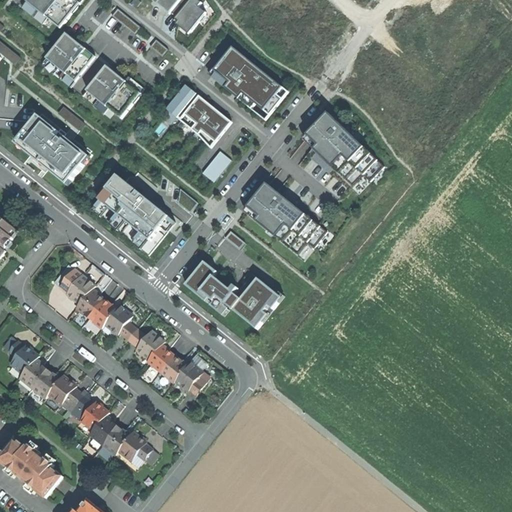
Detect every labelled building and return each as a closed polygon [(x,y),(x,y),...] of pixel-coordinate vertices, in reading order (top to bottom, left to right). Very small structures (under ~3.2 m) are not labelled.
[(82,4),(76,0),(28,0),(23,8),(34,17),(39,11),(49,19),(61,29),(82,4)] [(161,0),(158,5),(170,15),(172,13),(182,0),(161,0)] [(192,0),(182,0),(172,13),(178,18),(179,18),(192,0)] [(180,22),(192,32),(207,13),(200,7),(203,3),(198,0),(192,0),(179,18),(182,20),(180,22)] [(136,35),(142,28),(119,10),(113,17),(136,35)] [(44,25),(49,19),(39,11),(34,17),(44,25)] [(97,58),(68,35),(43,65),(44,66),(49,60),(65,73),(61,79),(72,88),(97,58)] [(0,41),(0,52),(17,65),(22,59),(0,41)] [(157,41),(152,48),(163,57),(169,50),(157,41)] [(290,93),(233,47),(210,76),(267,121),(290,93)] [(44,66),(61,79),(65,73),(49,60),(44,66)] [(127,82),(108,67),(84,98),(97,109),(102,103),(110,109),(122,119),(142,94),(127,82)] [(188,86),(169,110),(179,119),(183,113),(186,115),(181,121),(200,136),(213,149),(234,123),(201,97),(193,106),(191,104),(198,95),(188,86)] [(105,115),(110,109),(102,103),(97,109),(105,115)] [(65,108),(60,114),(81,131),(86,124),(65,108)] [(330,114),(305,140),(354,187),(364,176),(371,183),(386,168),(330,114)] [(52,165),(48,170),(61,180),(65,175),(72,181),(85,166),(81,162),(87,154),(39,116),(21,139),(29,146),(25,151),(41,164),(45,159),(52,165)] [(233,161),(221,152),(204,174),(215,183),(233,161)] [(45,167),(48,170),(52,165),(45,159),(41,164),(45,167)] [(101,201),(93,211),(150,256),(177,223),(171,218),(150,201),(143,196),(120,176),(101,200),(101,201)] [(269,185),(247,213),(299,255),(309,244),(315,249),(328,233),(269,185)] [(199,204),(182,190),(179,203),(192,213),(199,204)] [(146,192),(143,196),(150,201),(152,198),(146,192)] [(12,215),(7,222),(17,230),(22,233),(27,227),(12,215)] [(0,258),(1,260),(5,256),(8,252),(5,250),(15,239),(12,237),(17,230),(7,222),(0,216),(0,258)] [(232,232),(226,239),(241,251),(247,244),(232,232)] [(220,273),(207,263),(188,286),(200,297),(216,278),(220,273)] [(75,271),(69,266),(56,283),(62,288),(75,271)] [(76,270),(75,271),(62,288),(61,288),(69,295),(84,276),(76,270)] [(236,287),(233,291),(243,300),(260,280),(253,274),(241,290),(236,287)] [(97,287),(84,276),(69,295),(74,300),(81,305),(93,290),(94,291),(97,287)] [(233,291),(216,278),(200,297),(208,303),(213,307),(221,314),(228,306),(235,311),(243,300),(233,291)] [(260,280),(243,300),(235,311),(259,330),(264,323),(260,320),(270,307),(274,311),(280,304),(276,301),(280,296),(260,279),(260,280)] [(101,296),(94,291),(93,290),(81,305),(78,309),(91,319),(106,300),(101,296)] [(112,305),(106,300),(91,319),(103,329),(107,325),(106,325),(118,310),(112,305)] [(121,306),(118,310),(106,325),(107,325),(113,331),(120,336),(121,334),(130,323),(134,317),(121,306)] [(139,331),(130,323),(121,334),(130,341),(139,331)] [(148,338),(139,331),(130,341),(140,349),(148,338)] [(153,332),(148,338),(140,349),(138,351),(143,355),(151,361),(163,346),(163,347),(166,343),(153,332)] [(11,353),(19,342),(13,338),(5,348),(11,353)] [(26,348),(19,342),(11,353),(18,359),(26,348)] [(170,352),(163,347),(163,346),(151,361),(149,363),(162,373),(175,356),(170,352)] [(27,347),(26,348),(18,359),(12,366),(25,376),(37,361),(40,357),(31,350),(27,347)] [(181,361),(175,356),(162,373),(175,383),(177,382),(176,382),(188,367),(188,366),(181,361)] [(43,366),(37,361),(25,376),(22,380),(34,389),(49,371),(43,366)] [(191,363),(188,366),(188,367),(176,382),(177,382),(183,387),(190,392),(190,391),(205,374),(191,363)] [(55,375),(49,371),(34,389),(47,399),(50,396),(62,381),(55,375)] [(212,379),(205,374),(190,391),(198,397),(212,379)] [(75,383),(66,375),(62,381),(50,396),(63,406),(67,401),(76,389),(79,386),(75,383)] [(83,395),(76,389),(67,401),(77,409),(86,397),(83,395)] [(90,400),(86,397),(77,409),(87,417),(96,405),(90,400)] [(67,401),(63,406),(72,414),(77,409),(67,401)] [(98,403),(96,405),(87,417),(82,422),(95,432),(107,417),(111,413),(102,407),(98,403)] [(82,422),(87,417),(77,409),(72,414),(82,422)] [(112,421),(107,417),(95,432),(92,435),(104,446),(120,427),(112,421)] [(125,431),(120,427),(104,446),(117,456),(120,452),(132,437),(125,431)] [(143,439),(135,433),(132,437),(120,452),(133,462),(139,455),(147,445),(148,444),(143,439)] [(28,448),(17,440),(0,461),(47,499),(64,478),(54,469),(56,466),(44,456),(30,445),(28,448)] [(154,450),(147,445),(139,455),(146,461),(154,450)] [(160,455),(154,450),(146,461),(152,466),(160,455)] [(140,468),(146,461),(139,455),(133,462),(140,468)] [(104,511),(90,501),(81,511),(104,511)]
